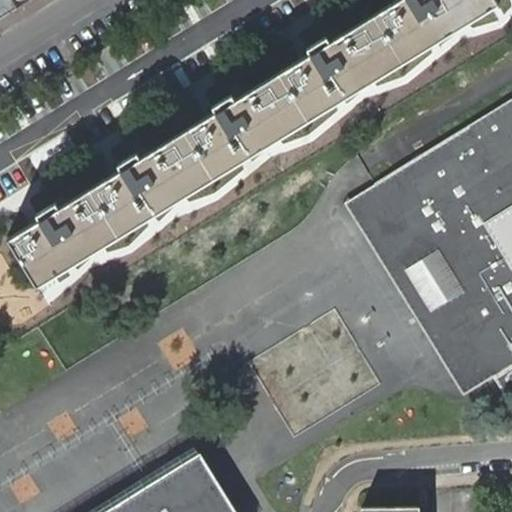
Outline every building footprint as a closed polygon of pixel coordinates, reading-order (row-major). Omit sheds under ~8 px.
[(397,0),(9,238),(38,284),(498,3),(495,0),(397,0)] [(467,127),(374,184),(417,253),(442,238),(475,292),(450,307),(493,376),(511,364),(511,97),(467,126),(467,127)] [(386,142),(364,154),(376,177),(399,165),(386,142)] [(417,253),(374,184),(344,202),(373,250),(378,258),(463,394),(493,376),(450,307),(475,292),(442,238),(417,253)] [(373,250),(0,477),(0,489),(109,423),(147,485),(156,480),(117,418),(378,258),(373,250)] [(511,364),(493,376),(507,399),(511,395),(511,364)] [(147,485),(103,511),(236,511),(200,453),(156,480),(147,485)]
